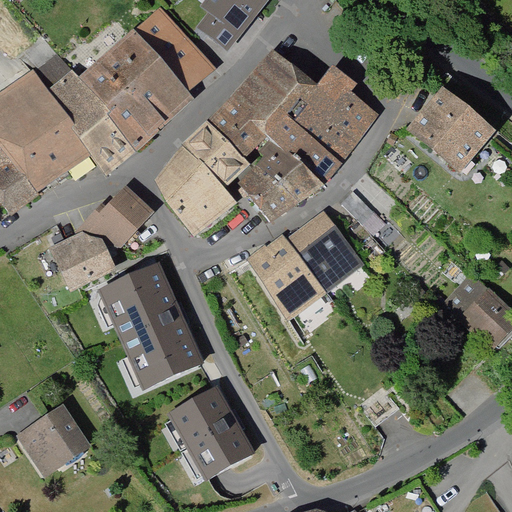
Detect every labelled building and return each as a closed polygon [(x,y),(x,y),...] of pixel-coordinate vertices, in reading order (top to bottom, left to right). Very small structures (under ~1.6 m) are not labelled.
[(267,0),(207,0),(202,7),(209,12),(198,25),(227,49),(267,0)] [(51,88),(34,69),(0,90),(0,199),(10,212),(93,156),(112,172),(184,105),(217,68),(163,9),(92,78),(81,67),(51,88)] [(193,241),(235,212),(222,193),(237,185),(267,223),(308,205),(378,113),(353,96),(358,88),(333,69),(318,87),(268,51),(152,184),(193,241)] [(411,131),(469,172),(503,125),(446,84),(411,131)] [(155,227),(125,191),(103,213),(96,210),(77,231),(83,234),(49,249),(71,294),(117,271),(117,247),(126,250),(155,227)] [(361,223),(373,214),(357,193),(345,202),(361,223)] [(359,255),(327,214),(287,235),(253,265),(292,314),(330,294),(320,279),(359,255)] [(489,354),(511,330),(511,312),(473,274),(441,307),(489,354)] [(88,295),(107,336),(114,343),(142,328),(147,336),(189,316),(178,297),(152,302),(147,285),(130,286),(124,275),(88,295)] [(166,388),(210,360),(190,334),(149,354),(166,388)] [(220,389),(166,414),(199,485),(253,461),(220,389)] [(94,449),(66,401),(12,432),(40,480),(94,449)]
